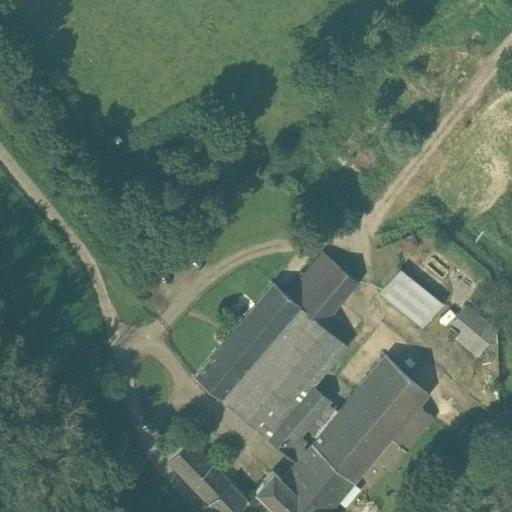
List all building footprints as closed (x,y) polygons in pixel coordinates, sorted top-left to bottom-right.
[(155,245),(120,271),(130,285),(141,276),(138,272),(170,248),(160,234),(152,240),(155,245)] [(356,280),(322,251),(287,293),(321,322),(356,280)] [(440,302),(399,269),(381,291),(421,323),(440,302)] [(273,281),(194,374),(295,459),(305,448),(299,444),(303,439),(298,435),(330,397),(313,382),(346,343),(321,322),(287,293),(273,281)] [(497,332),(466,306),(453,322),(484,347),(497,332)] [(295,459),(280,477),(319,511),(325,511),(390,435),(405,448),(433,416),(417,403),(427,391),(385,353),(305,448),(295,459)] [(498,419),(482,406),(456,436),(472,450),(498,419)] [(232,511),(246,497),(187,436),(168,459),(218,511),(232,511)] [(319,511),(280,477),(271,469),(254,488),(280,511),(319,511)]
